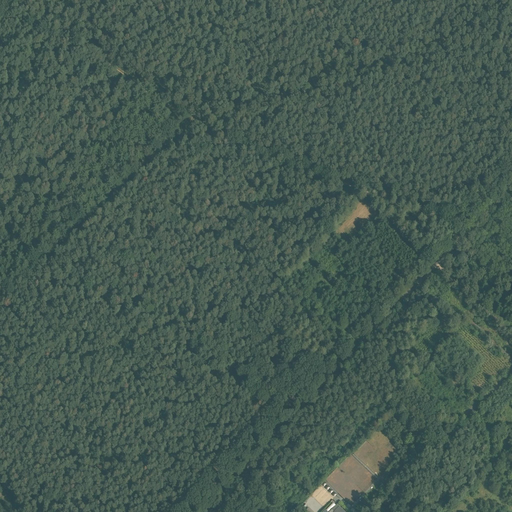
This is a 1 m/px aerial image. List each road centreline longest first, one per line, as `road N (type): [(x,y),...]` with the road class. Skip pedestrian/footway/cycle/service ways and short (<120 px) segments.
road 1 (track): [(190,125),(463,231)]
road 2 (track): [(511,360),(465,317),(431,356),(477,407),(511,372)]
road 3 (track): [(285,420),(433,263)]
road 4 (track): [(190,125),(16,0)]
road 5 (track): [(42,262),(190,125)]
road 6 (track): [(200,511),(285,420)]
